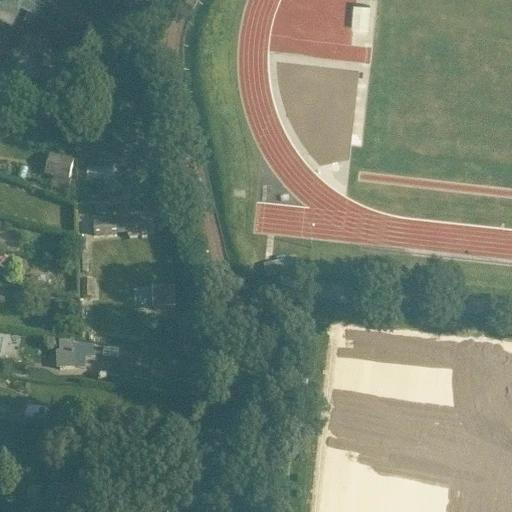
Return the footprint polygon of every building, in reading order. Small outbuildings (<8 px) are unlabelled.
[(22,2),(18,0),(7,0),(2,10),(14,17),(22,2)] [(142,0),(140,4),(147,7),(153,10),(157,0),(142,0)] [(36,13),(28,8),(24,15),(32,20),(36,13)] [(0,51),(5,54),(14,40),(0,31),(0,51)] [(55,159),(50,177),(54,178),(70,182),(74,163),(55,159)] [(95,205),(95,213),(107,212),(107,205),(95,205)] [(150,221),(94,225),(94,237),(128,235),(147,233),(151,233),(150,221)] [(59,250),(72,253),(75,240),(61,237),(59,250)] [(280,263),(282,275),(298,272),(297,260),(280,263)] [(173,290),(152,290),(152,311),(174,310),(173,290)] [(75,371),(74,343),(59,343),(59,354),(56,354),(56,371),(75,371)] [(56,502),(64,508),(74,495),(66,489),(56,502)]
